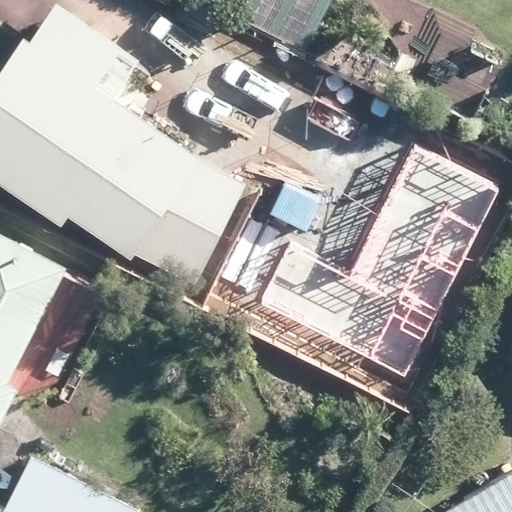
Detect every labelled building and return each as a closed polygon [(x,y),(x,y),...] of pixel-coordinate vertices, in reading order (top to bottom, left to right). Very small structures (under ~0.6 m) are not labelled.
[(95,30),(116,0),(46,0),(25,30),(16,24),(12,30),(0,46),(0,175),(55,214),(63,203),(122,244),(124,241),(248,304),(296,208),(299,203),(191,147),(106,87),(129,54),(95,30)] [(344,0),(258,0),(247,28),(320,58),(344,0)] [(398,82),(467,115),(494,61),(465,46),(475,25),(435,7),(398,82)] [(56,265),(60,257),(0,226),(0,402),(14,375),(3,370),(56,265)] [(457,401),(476,398),(484,381),(472,364),(453,367),(446,384),(457,401)] [(128,511),(136,497),(40,449),(28,443),(23,455),(0,500),(0,511),(128,511)] [(450,511),(511,511),(511,459),(444,501),(450,511)]
